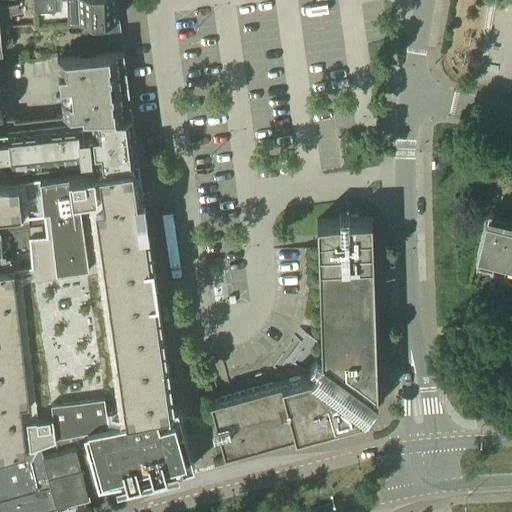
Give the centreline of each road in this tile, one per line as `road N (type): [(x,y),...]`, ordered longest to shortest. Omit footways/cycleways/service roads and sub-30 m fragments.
road 1 (residential): [(418,444),(401,192),(408,96)]
road 2 (secondary): [(418,444),(150,511)]
